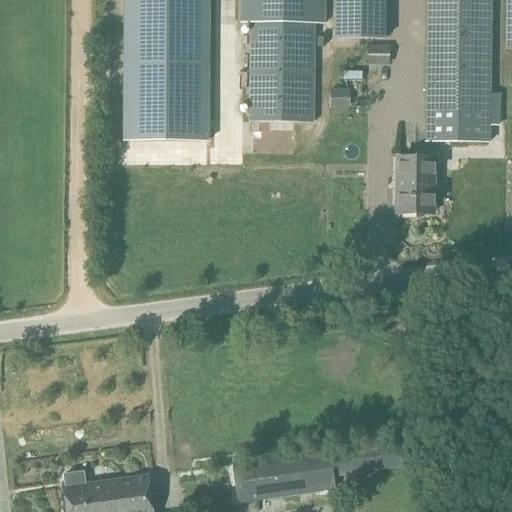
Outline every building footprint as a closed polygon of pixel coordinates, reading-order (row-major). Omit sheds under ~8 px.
[(121,0),(120,139),(204,140),(205,0),(121,0)] [(323,20),(323,0),(243,0),(243,19),(252,19),(253,118),(310,119),(313,19),(323,20)] [(384,0),(335,0),(335,39),(385,40),(384,0)] [(428,0),(426,142),(490,143),(490,126),(498,126),(499,94),(490,94),(492,0),(428,0)] [(389,47),(367,47),(368,66),(389,66),(389,47)] [(433,215),(434,161),(398,160),(397,215),(433,215)] [(319,211),(350,212),(351,189),(320,188),(319,211)] [(410,439),(233,463),(238,505),(336,492),(335,479),(414,468),(410,439)] [(66,488),(64,489),(67,511),(108,511),(107,501),(110,500),(107,483),(88,485),(86,486),(84,473),(65,476),(66,488)] [(110,500),(107,501),(108,511),(151,511),(147,477),(114,482),(107,483),(110,500)]
